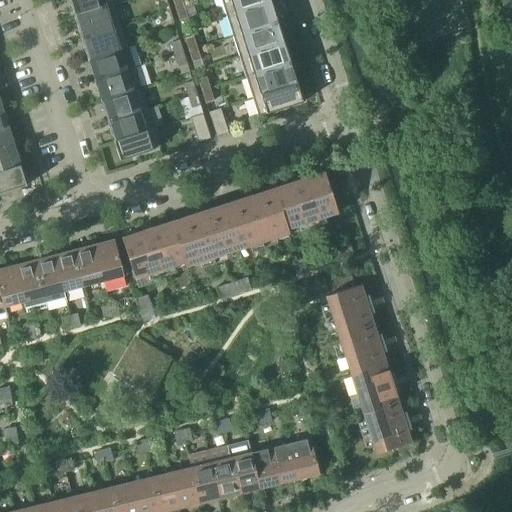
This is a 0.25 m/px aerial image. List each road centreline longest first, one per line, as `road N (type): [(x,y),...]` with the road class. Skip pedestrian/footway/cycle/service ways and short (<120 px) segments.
road 1 (residential): [(352,123),(462,468),(337,511)]
road 2 (residential): [(90,208),(352,123)]
road 3 (residential): [(24,0),(90,208)]
road 4 (residential): [(313,0),(352,123)]
